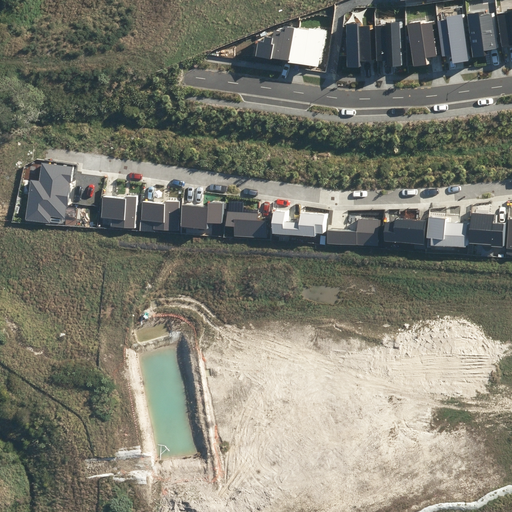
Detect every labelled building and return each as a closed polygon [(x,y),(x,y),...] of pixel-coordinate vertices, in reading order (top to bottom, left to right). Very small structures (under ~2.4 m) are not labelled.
[(471,9),(476,53),(492,52),(491,46),(497,45),(494,13),(483,14),(483,8),(471,9)] [(444,14),(448,50),(458,49),(459,58),(473,56),(468,9),(452,11),(452,14),(444,14)] [(390,61),(406,61),(405,16),(393,17),(393,23),(383,24),(384,56),(390,56),(390,61)] [(351,18),(353,63),(369,62),(369,56),(375,55),(373,23),(363,24),(363,17),(351,18)] [(414,18),(419,62),(435,60),(434,54),(441,54),(437,22),(426,23),(426,17),(414,18)] [(105,194),(104,213),(115,213),(114,221),(140,223),(142,194),(127,193),(127,196),(105,194)] [(146,199),(145,217),(156,218),(155,226),(181,228),(183,198),(168,197),(168,200),(146,199)] [(189,203),(189,221),(214,222),(214,219),(226,219),(227,201),(215,200),(215,205),(189,203)] [(234,205),(232,220),(241,221),(239,231),(268,235),(270,218),(262,217),(263,209),(234,205)] [(278,209),(278,229),(321,231),(321,228),(329,228),(330,210),(308,209),(307,218),(292,217),(292,209),(278,209)] [(478,209),(475,238),(508,241),(509,222),(499,221),(500,211),(478,209)] [(437,233),(437,239),(470,242),(472,220),(451,218),(452,215),(435,213),(434,233),(437,233)] [(333,226),(332,238),(382,243),(384,217),(363,214),(361,229),(333,226)] [(391,217),(390,236),(429,239),(431,216),(399,214),(399,217),(391,217)]
